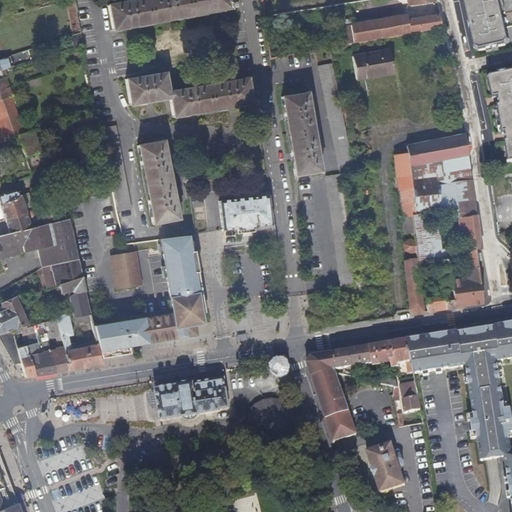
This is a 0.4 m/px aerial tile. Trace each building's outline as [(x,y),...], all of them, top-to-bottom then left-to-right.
[(81,34),(74,0),(70,0),(67,1),(73,36),(81,34)] [(111,32),(231,9),(234,8),(233,3),(229,3),(228,0),(135,0),(131,1),(130,0),(123,0),(124,2),(107,5),(111,32)] [(506,29),(498,0),(463,0),(469,23),(474,22),(476,30),(470,31),(474,49),(479,52),(505,46),(509,41),(506,29)] [(511,0),(498,0),(506,29),(511,27),(511,0)] [(382,20),(351,25),(350,25),(343,26),(337,27),(340,45),(353,44),(386,38),(409,34),(440,29),(437,15),(407,20),(406,15),(382,20)] [(394,74),(389,50),(352,57),(356,80),(394,74)] [(6,69),(13,67),(10,57),(0,60),(0,71),(1,71),(6,69)] [(332,64),(318,67),(338,169),(353,166),(332,64)] [(511,71),(492,76),(489,80),(493,100),(499,98),(501,105),(498,105),(503,135),(506,134),(507,134),(508,140),(507,141),(505,141),(509,164),(511,163),(511,71)] [(252,105),(248,78),(168,91),(165,73),(125,79),(129,106),(169,99),(173,118),(252,105)] [(3,141),(17,136),(23,134),(20,122),(11,98),(13,98),(6,78),(3,79),(0,80),(0,142),(4,141),(3,141)] [(321,172),(307,93),(281,97),(295,177),(321,172)] [(116,126),(101,129),(117,213),(131,210),(116,126)] [(41,154),(37,142),(33,131),(23,134),(17,136),(21,145),(24,152),(25,158),(41,154)] [(467,155),(464,134),(431,140),(406,145),(407,153),(409,166),(466,156),(467,155)] [(174,197),(168,164),(173,163),(172,156),(166,157),(163,141),(137,146),(152,225),(179,220),(176,203),(181,202),(179,196),(174,197)] [(415,214),(411,180),(409,166),(407,153),(393,155),(397,191),(399,190),(402,217),(401,218),(403,235),(414,233),(412,216),(415,216),(415,214)] [(354,285),(340,174),(326,176),(340,287),(354,285)] [(25,209),(20,196),(19,196),(18,192),(15,190),(0,194),(0,207),(5,220),(26,213),(25,209)] [(33,207),(29,193),(20,196),(25,209),(33,207)] [(272,225),(268,196),(219,201),(222,231),(237,229),(238,231),(256,229),(256,227),(272,225)] [(77,260),(68,219),(66,220),(62,201),(27,213),(26,213),(5,220),(9,234),(0,235),(0,259),(24,252),(38,248),(42,267),(77,260)] [(188,236),(160,239),(172,313),(93,326),(97,343),(101,359),(106,358),(116,356),(130,354),(128,347),(196,336),(194,324),(201,323),(199,313),(204,313),(195,251),(190,252),(188,236)] [(416,253),(415,238),(408,239),(402,244),(403,251),(410,254),(416,253)] [(135,251),(111,255),(117,289),(141,286),(135,251)] [(418,266),(417,258),(403,260),(404,262),(410,311),(415,314),(424,313),(421,291),(418,266)] [(81,277),(77,260),(42,267),(47,290),(55,287),(59,286),(58,285),(81,277)] [(90,315),(81,277),(58,285),(59,286),(61,294),(68,293),(73,319),(74,319),(89,315),(90,315)] [(322,305),(320,293),(307,295),(309,307),(322,305)] [(0,304),(0,334),(12,331),(14,330),(20,328),(27,326),(28,326),(16,300),(1,307),(0,304)] [(427,305),(427,313),(446,312),(445,303),(427,305)] [(101,359),(97,343),(71,350),(68,337),(73,336),(68,313),(55,317),(56,318),(60,337),(63,346),(64,350),(64,351),(67,372),(103,366),(101,359)] [(76,325),(92,321),(90,315),(89,315),(74,319),(76,325)] [(60,337),(56,318),(51,321),(43,322),(47,338),(47,340),(50,339),(56,338),(60,337)] [(505,410),(497,361),(511,359),(511,323),(504,325),(495,326),(457,332),(407,340),(412,362),(414,373),(414,375),(463,367),(466,363),(469,362),(470,369),(467,373),(474,415),(468,416),(469,422),(471,422),(473,433),(471,433),(471,440),(478,439),(481,461),(497,459),(496,452),(510,449),(508,433),(511,432),(511,415),(511,409),(505,410)] [(25,344),(35,377),(55,373),(50,350),(47,340),(39,342),(38,341),(35,325),(27,327),(27,326),(20,328),(22,334),(25,344)] [(16,347),(12,331),(0,334),(0,340),(13,365),(21,363),(16,347)] [(406,363),(412,362),(407,340),(388,343),(392,364),(393,369),(399,368),(399,365),(406,363)] [(392,364),(388,343),(369,346),(373,364),(373,366),(392,364)] [(35,377),(25,344),(16,347),(21,363),(25,379),(35,377)] [(67,372),(64,351),(64,350),(63,346),(58,347),(55,348),(55,349),(50,350),(55,373),(67,372)] [(373,364),(369,346),(333,353),(336,370),(373,364)] [(356,435),(336,370),(333,353),(311,356),(307,363),(325,417),(333,442),(356,435)] [(286,371),(286,365),(281,362),(275,365),(275,372),(281,374),(286,371)] [(408,374),(414,373),(412,362),(406,363),(408,374)] [(398,388),(395,378),(395,377),(376,380),(376,381),(377,384),(394,387),(398,388)] [(230,409),(225,378),(155,390),(158,405),(161,422),(181,418),(182,419),(183,419),(184,420),(185,421),(186,421),(187,421),(189,422),(190,422),(193,421),(194,421),(195,420),(196,419),(197,419),(198,418),(198,417),(198,416),(199,416),(200,416),(221,412),(230,409)] [(243,390),(247,404),(276,396),(273,382),(243,390)] [(405,414),(421,410),(419,396),(416,383),(400,386),(405,414)] [(298,434),(299,425),(297,417),(293,410),(290,406),(285,412),(282,409),(278,408),(273,407),(267,407),(264,408),(260,411),(258,412),(256,414),(255,417),(253,420),(252,424),(252,427),(253,432),(255,436),(258,440),(253,445),(257,448),(262,451),(268,453),(268,452),(269,445),(271,446),(272,445),(273,445),(276,445),(277,445),(279,444),(281,443),(282,442),(283,442),(285,441),(286,440),(287,438),(288,437),(289,436),(289,435),(296,438),(298,434)] [(290,445),(294,442),(296,438),(289,435),(289,436),(288,437),(287,438),(286,440),(285,441),(283,442),(282,442),(281,443),(279,444),(277,445),(276,445),(273,445),(272,445),(271,446),(269,445),(268,452),(268,453),(270,453),(272,453),(276,453),(280,452),(284,450),(288,448),(290,445)] [(402,468),(403,468),(404,467),(404,466),(404,465),(404,463),(404,462),(403,462),(403,461),(401,461),(400,460),(399,461),(396,462),(390,445),(367,452),(375,479),(381,494),(404,486),(398,470),(401,469),(402,468)] [(511,456),(510,449),(496,452),(497,459),(505,457),(511,456)] [(0,480),(3,488),(10,485),(0,457),(0,480)] [(10,507),(3,488),(0,488),(0,511),(11,511),(10,507)] [(256,511),(256,507),(248,508),(247,503),(255,501),(254,497),(234,502),(235,511),(242,511),(244,511),(243,511),(256,511)]
